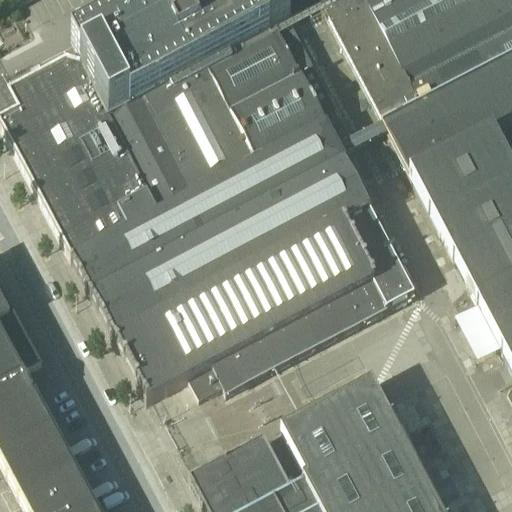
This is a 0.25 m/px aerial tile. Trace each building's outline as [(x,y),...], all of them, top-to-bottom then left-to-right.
[(0,0),(0,19),(17,11),(36,0),(0,0)] [(412,304),(324,135),(338,128),(272,0),(175,0),(86,47),(79,72),(66,69),(10,98),(6,97),(4,98),(1,94),(0,94),(0,137),(69,268),(145,410),(152,406),(187,388),(197,407),(220,395),(224,403),(412,304)] [(511,0),(311,0),(511,383),(511,0)] [(0,301),(0,474),(20,511),(89,511),(31,401),(22,385),(40,376),(0,301)] [(432,511),(369,392),(281,439),(306,485),(302,487),(303,489),(288,497),(261,448),(197,482),(186,488),(199,511),(432,511)]
